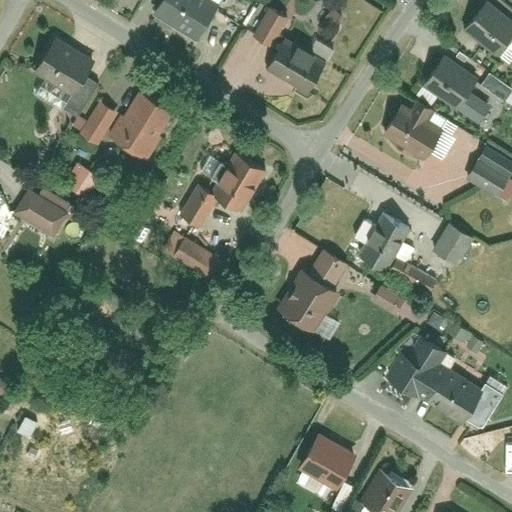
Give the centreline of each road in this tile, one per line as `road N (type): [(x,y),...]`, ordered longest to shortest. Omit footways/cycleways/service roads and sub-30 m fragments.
road 1 (residential): [(318,157),(234,298),(241,329),(511,495)]
road 2 (residential): [(318,157),(77,0)]
road 3 (residential): [(425,0),(318,157)]
